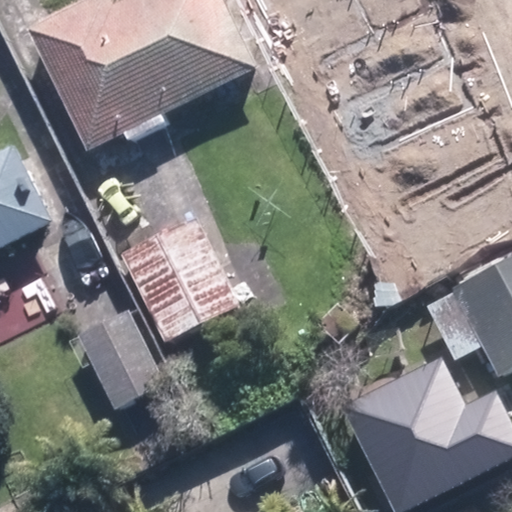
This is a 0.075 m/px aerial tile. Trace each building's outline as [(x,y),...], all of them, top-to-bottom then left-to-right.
[(238,0),(138,0),(131,4),(129,0),(105,0),(40,32),(101,155),(273,72),(238,0)] [(511,0),(374,0),(349,78),(511,130),(511,0)] [(0,250),(55,224),(16,143),(0,151),(0,250)] [(252,304),(211,218),(132,255),(173,341),(252,304)] [(511,374),(511,258),(457,288),(504,378),(511,374)] [(176,381),(136,310),(85,339),(124,410),(176,381)] [(397,511),(511,455),(511,430),(494,393),(466,407),(444,362),(347,409),(397,511)]
